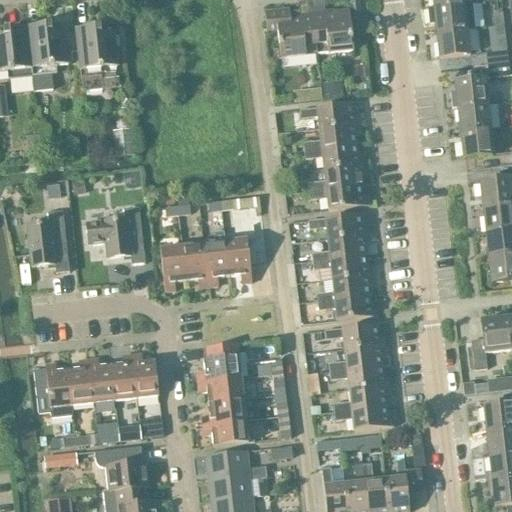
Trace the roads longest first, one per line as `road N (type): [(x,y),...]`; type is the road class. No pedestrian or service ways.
road 1 (residential): [(314,511),(248,0)]
road 2 (residential): [(449,511),(384,0)]
road 3 (residential): [(185,511),(162,322),(138,304),(35,314)]
